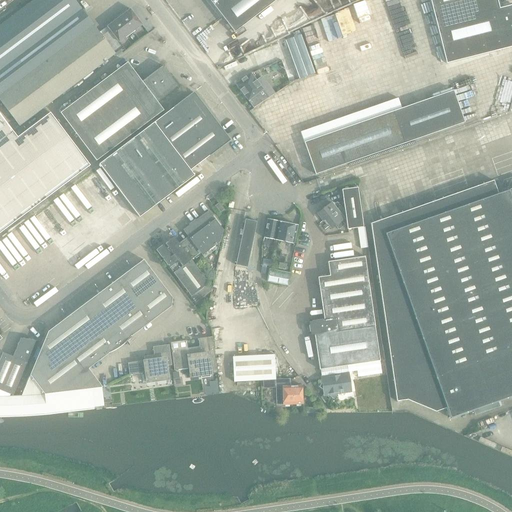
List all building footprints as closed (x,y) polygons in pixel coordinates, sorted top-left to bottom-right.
[(32,0),(17,12),(0,24),(0,100),(19,126),(115,54),(120,50),(123,48),(118,42),(141,24),(129,8),(106,26),(106,27),(110,31),(103,37),(99,32),(74,0),(32,0)] [(208,0),(234,33),(275,0),(208,0)] [(429,0),(446,63),(511,46),(511,5),(499,8),(496,0),(429,0)] [(291,39),(285,41),(299,79),(314,74),(302,39),(301,35),(291,39)] [(157,102),(178,86),(162,66),(142,82),(127,63),(60,114),(97,162),(164,110),(157,102)] [(253,73),(257,78),(263,74),(260,68),(253,73)] [(289,82),(295,80),(290,68),(285,70),(289,82)] [(251,74),(236,85),(248,101),(253,108),(273,94),(266,85),(261,78),(256,81),(251,74)] [(313,175),(462,123),(463,123),(452,91),(302,143),(313,175)] [(194,93),(154,123),(100,165),(141,218),(195,175),(191,170),(230,141),(194,93)] [(0,114),(0,232),(90,165),(50,113),(17,137),(0,114)] [(71,264),(132,221),(97,171),(35,214),(71,264)] [(436,411),(447,407),(451,418),(511,396),(511,189),(498,194),(493,180),(370,224),(397,401),(406,399),(436,411)] [(357,188),(342,190),(347,229),(357,228),(363,227),(357,188)] [(220,213),(224,209),(219,203),(215,207),(220,213)] [(331,204),(318,214),(323,221),(325,220),(331,228),(335,225),(338,230),(344,225),(341,221),(343,219),(331,204)] [(220,244),(223,231),(209,212),(183,231),(202,257),(220,244)] [(263,238),(274,240),(278,222),(267,220),(263,238)] [(249,269),(256,223),(245,221),(237,268),(249,269)] [(298,226),(278,222),(274,240),(294,244),(298,226)] [(363,227),(357,228),(360,248),(367,247),(365,227),(363,227)] [(156,252),(192,298),(196,303),(211,291),(212,287),(173,238),(156,252)] [(318,278),(324,320),(312,321),(312,322),(309,322),(309,326),(310,333),(314,332),(320,371),(320,370),(342,367),(347,366),(380,361),(365,257),(328,263),(330,276),(318,278)] [(49,332),(31,376),(21,396),(0,396),(0,415),(7,416),(33,415),(53,413),(94,408),(94,407),(92,389),(102,388),(103,388),(89,369),(172,307),(173,299),(144,261),(49,332)] [(269,269),(267,281),(288,286),(290,273),(269,269)] [(258,306),(256,286),(232,289),(233,302),(236,301),(237,308),(258,306)] [(217,373),(212,338),(198,340),(198,341),(199,341),(199,347),(199,348),(188,349),(186,340),(171,342),(172,350),(174,371),(190,369),(190,372),(189,372),(190,378),(198,377),(198,376),(201,375),(202,377),(209,376),(209,374),(217,373)] [(0,389),(13,396),(36,341),(21,339),(13,357),(3,353),(0,359),(0,389)] [(172,366),(169,346),(153,348),(154,356),(144,357),(145,361),(128,364),(130,375),(147,373),(147,375),(145,375),(147,384),(155,383),(155,381),(157,381),(157,382),(166,381),(166,380),(167,380),(166,367),(172,366)] [(275,355),(233,356),(234,381),(276,380),(275,355)] [(342,367),(320,370),(321,377),(348,373),(347,366),(342,367)] [(351,392),(349,374),(322,378),(323,383),(319,388),(324,391),(324,396),(329,396),(334,399),(337,394),(351,392)] [(290,380),(276,380),(276,406),(303,405),(302,388),(290,387),(290,380)] [(210,387),(204,387),(206,396),(219,394),(217,381),(209,382),(210,387)] [(102,388),(92,389),(94,407),(104,406),(102,388)]
